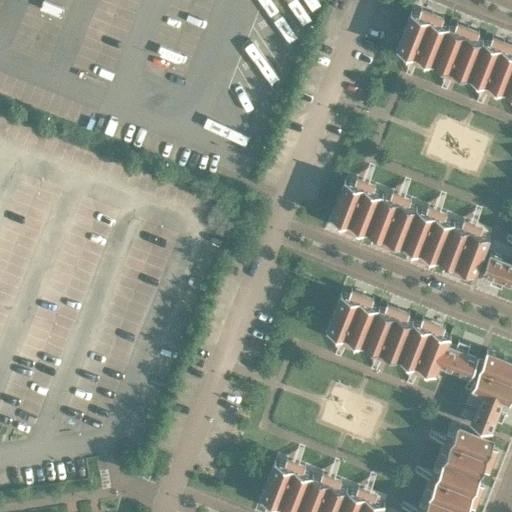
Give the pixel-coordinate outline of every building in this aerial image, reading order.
[(511,44),(412,5),(397,42),(409,47),(413,48),(455,65),(460,67),(491,79),(495,81),(511,87),(511,44)] [(345,172),(331,210),(476,267),(491,230),(469,221),(464,220),(433,207),(428,205),(397,193),(393,191),(361,179),(357,177),(345,172)] [(490,246),(482,266),(511,278),(511,254),(490,246)] [(342,286),(327,323),(339,328),(343,329),(385,346),(390,348),(421,360),(425,362),(437,366),(440,358),(445,360),(450,362),(471,370),(471,369),(477,371),(473,381),(484,386),(476,405),(474,409),(471,416),(492,425),(505,393),(510,396),(511,390),(511,352),(488,343),(482,359),(481,359),(477,357),(476,357),(479,349),(448,337),(451,329),(342,286)] [(464,511),(496,432),(491,430),(459,418),(450,440),(448,444),(436,475),(434,480),(421,511),(464,511)] [(263,486),(261,491),(315,511),(379,511),(385,497),(363,488),(359,486),(327,474),(323,472),(292,460),(287,458),(276,454),(263,486)]
